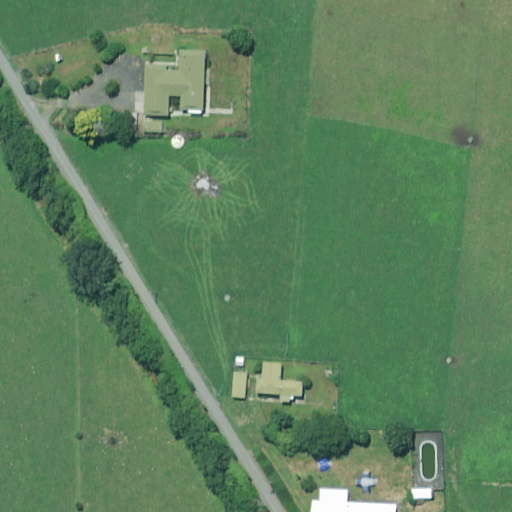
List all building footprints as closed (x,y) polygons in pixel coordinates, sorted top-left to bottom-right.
[(210,57),(184,56),(184,71),(150,70),(149,112),(173,113),(173,97),(185,97),(185,114),(208,115),(210,57)] [(140,114),(122,114),(122,125),(140,125),(140,114)] [(262,364),(260,394),(260,401),(267,402),(267,395),(284,396),(284,403),(296,404),(296,397),(305,397),(306,383),(284,382),(285,365),(262,364)] [(250,374),(237,374),(236,399),(249,399),(250,374)] [(435,500),(435,490),(416,491),(416,500),(435,500)] [(398,511),(399,506),(350,505),(351,492),(324,491),(324,503),(316,503),(316,511),(398,511)]
